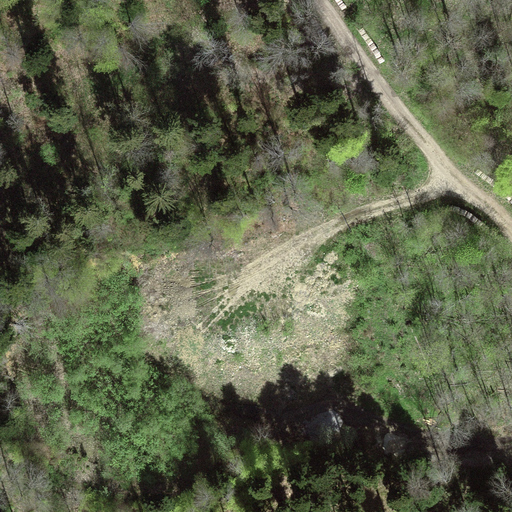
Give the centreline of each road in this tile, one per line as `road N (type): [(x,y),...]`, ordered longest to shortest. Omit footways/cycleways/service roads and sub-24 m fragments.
road 1 (track): [(511,446),(326,424),(152,363)]
road 2 (track): [(316,0),(434,166),(511,236)]
road 3 (track): [(451,180),(256,261)]
